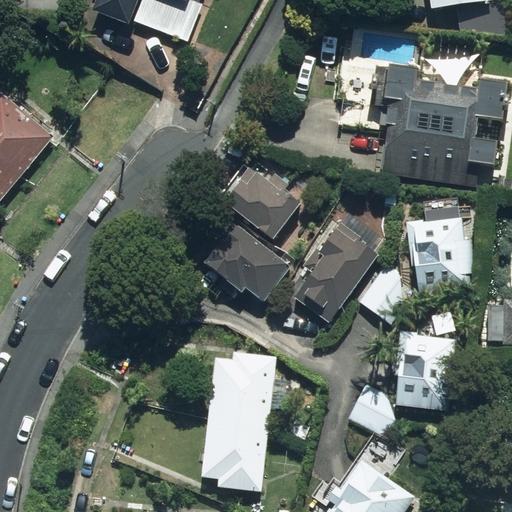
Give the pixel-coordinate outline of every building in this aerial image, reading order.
[(99,0),(96,8),(135,23),(120,64),(172,96),(195,46),(211,5),(197,0),(99,0)] [(433,0),(436,9),(479,0),(433,0)] [(490,117),(510,120),(511,102),(511,78),(484,75),(481,94),(426,86),(428,67),(350,56),(340,122),(393,129),(390,150),(503,166),(507,138),(487,135),(490,117)] [(0,106),(0,207),(61,140),(11,94),(0,106)] [(249,156),(220,199),(278,239),(307,195),(249,156)] [(412,222),(414,264),(425,264),(426,289),(473,287),(469,209),(439,210),(440,220),(412,222)] [(297,264),(241,218),(207,259),(264,306),(297,264)] [(335,236),(343,243),(298,297),(331,324),(395,247),(362,220),(356,227),(348,221),(335,236)] [(390,261),(361,300),(392,323),(421,284),(390,261)] [(511,296),(495,296),(493,342),(511,342),(511,296)] [(409,330),(404,407),(459,411),(465,334),(409,330)] [(220,400),(213,400),(206,474),(225,475),(224,484),(266,488),(279,355),(237,351),(237,355),(224,354),(220,400)] [(369,384),(352,417),(391,437),(401,417),(401,400),(369,384)] [(334,498),(341,502),(334,511),(407,511),(419,495),(367,461),(350,488),(343,484),(334,498)]
